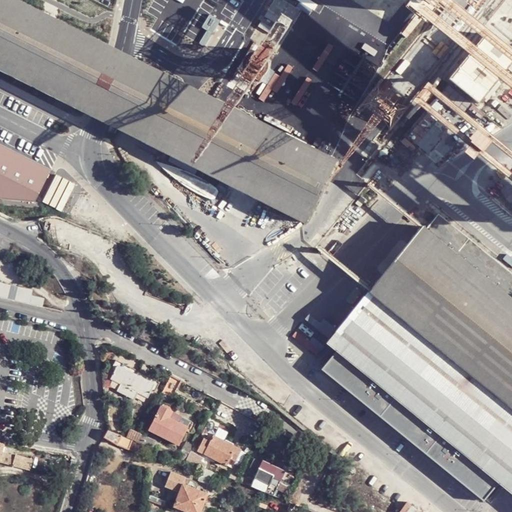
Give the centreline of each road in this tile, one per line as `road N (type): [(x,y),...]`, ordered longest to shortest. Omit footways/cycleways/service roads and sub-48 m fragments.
road 1 (unknown): [(21,237),(39,233),(75,244),(167,315),(194,318),(219,302)]
road 2 (residential): [(262,411),(82,325)]
road 3 (residential): [(66,511),(92,420),(82,325)]
road 4 (residential): [(82,325),(64,273),(0,226)]
road 5 (unclassified): [(132,0),(98,121)]
